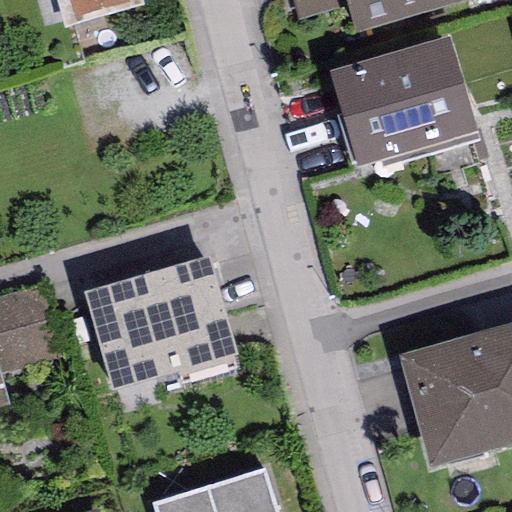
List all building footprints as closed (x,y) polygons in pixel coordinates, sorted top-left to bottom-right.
[(138,0),(55,0),(65,35),(142,14),(138,0)] [(289,0),(295,21),(343,8),(352,41),(470,9),(467,0),(289,0)] [(448,47),(327,80),(353,176),(474,143),(448,47)] [(207,265),(83,300),(111,399),(178,379),(181,389),(234,374),(231,365),(236,363),(207,265)] [(511,331),(397,362),(426,473),(511,450),(511,331)] [(0,377),(0,413),(10,411),(0,377)] [(273,511),(263,477),(151,511),(150,511),(273,511)]
